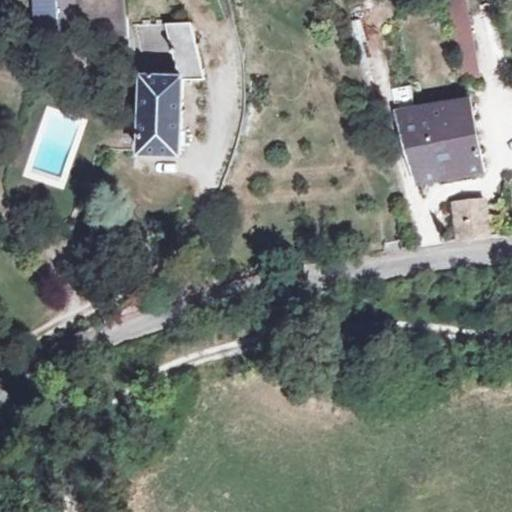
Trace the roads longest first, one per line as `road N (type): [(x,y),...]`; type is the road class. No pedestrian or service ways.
road 1 (residential): [(511,250),(204,304),(82,348),(0,403)]
road 2 (track): [(511,338),(373,325),(292,330),(215,348),(108,403),(86,434),(66,511)]
